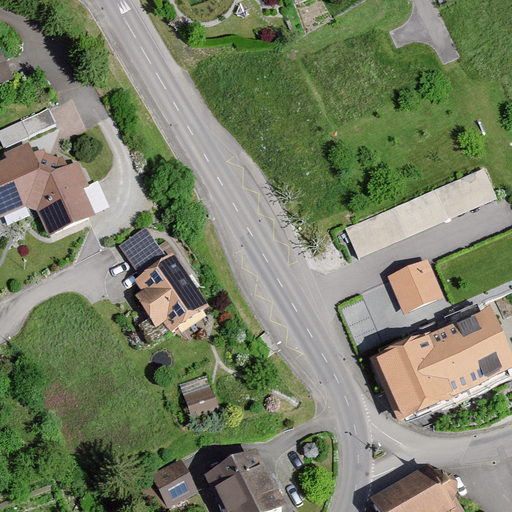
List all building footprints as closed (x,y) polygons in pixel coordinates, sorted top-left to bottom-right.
[(0,65),(0,86),(8,82),(0,65)] [(0,133),(0,139),(5,150),(56,126),(49,111),(0,133)] [(0,162),(0,217),(36,204),(48,240),(99,219),(78,160),(39,144),(0,162)] [(345,230),(358,260),(495,201),(482,171),(345,230)] [(207,219),(199,207),(189,213),(197,225),(207,219)] [(167,336),(203,315),(153,228),(116,249),(167,336)] [(426,266),(390,282),(405,316),(442,300),(426,266)] [(511,362),(488,305),(376,352),(406,423),(442,408),(458,401),(511,378),(511,362)] [(277,352),(267,335),(256,342),(266,358),(277,352)] [(185,404),(192,423),(220,413),(213,393),(185,404)] [(167,509),(200,492),(182,457),(149,474),(167,509)] [(255,457),(207,482),(223,511),(279,511),(283,510),(255,457)] [(454,511),(458,510),(431,468),(373,504),(378,511),(454,511)]
